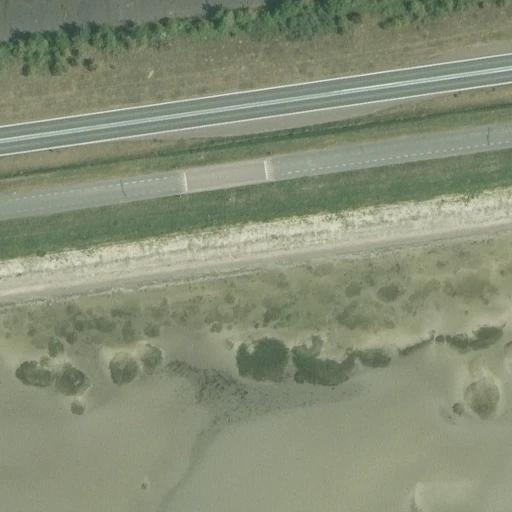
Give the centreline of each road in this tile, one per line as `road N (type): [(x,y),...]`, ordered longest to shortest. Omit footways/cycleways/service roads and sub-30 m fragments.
road 1 (unclassified): [(0,209),(511,136)]
road 2 (trunk): [(0,145),(511,72)]
